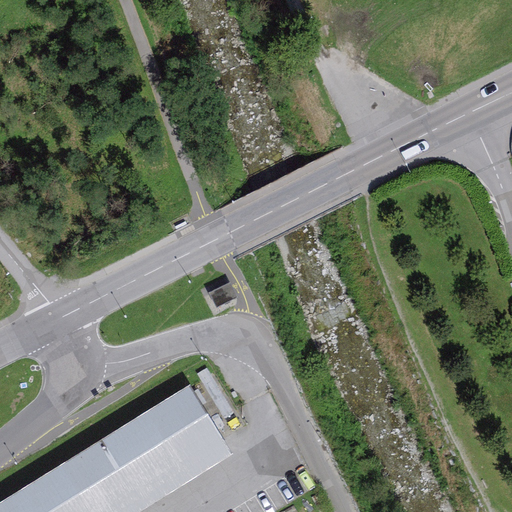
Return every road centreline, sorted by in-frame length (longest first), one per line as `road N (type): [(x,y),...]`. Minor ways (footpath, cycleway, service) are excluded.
road 1 (unclassified): [(59,316),(465,114)]
road 2 (unclassified): [(353,511),(266,356),(248,339),(194,337),(79,369)]
road 3 (unknown): [(257,346),(239,360),(239,375),(270,441),(266,455),(185,511)]
road 4 (track): [(395,149),(309,42),(292,0)]
road 5 (residential): [(465,114),(511,225)]
